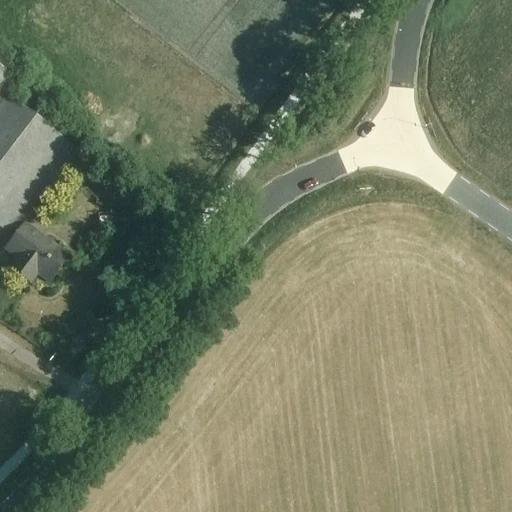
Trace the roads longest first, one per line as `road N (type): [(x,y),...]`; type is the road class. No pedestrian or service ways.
road 1 (tertiary): [(101,410),(276,193),(397,142)]
road 2 (primary): [(397,142),(416,0)]
road 3 (primary): [(511,225),(397,142)]
road 4 (tertiary): [(5,511),(101,410)]
road 5 (unclassified): [(101,410),(0,339)]
